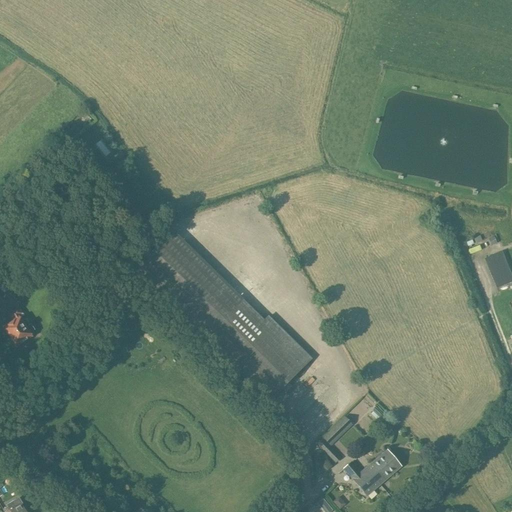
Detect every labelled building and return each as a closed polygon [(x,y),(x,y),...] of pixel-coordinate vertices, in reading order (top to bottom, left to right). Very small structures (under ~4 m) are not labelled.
[(264,322),(173,232),(134,271),(160,296),(269,403),(283,390),(286,393),(292,387),(289,383),(312,360),(269,317),(264,322)] [(511,281),(511,276),(502,252),(485,259),(497,288),(511,281)] [(16,346),(23,341),(23,343),(24,342),(24,341),(31,336),(30,334),(34,331),(30,325),(26,328),(20,318),(24,316),(19,308),(10,314),(9,313),(8,313),(14,322),(4,328),(3,327),(2,327),(9,337),(8,340),(11,343),(13,344),(15,348),(16,347),(16,346)] [(345,417),(330,431),(337,439),(352,425),(345,417)] [(388,422),(388,426),(390,429),(394,429),(397,426),(397,422),(395,419),(391,419),(388,422)] [(330,438),(326,434),(317,443),(336,462),(341,458),(333,450),(332,451),(325,443),(330,438)] [(367,497),(401,467),(387,451),(361,473),(352,462),(344,470),(367,497)] [(338,496),(332,502),(334,503),(339,509),(342,506),(345,504),(338,496)] [(23,505),(19,498),(6,506),(7,507),(3,510),(4,511),(25,511),(21,505),(23,505)] [(323,499),(317,503),(324,511),(330,511),(333,510),(323,499)]
